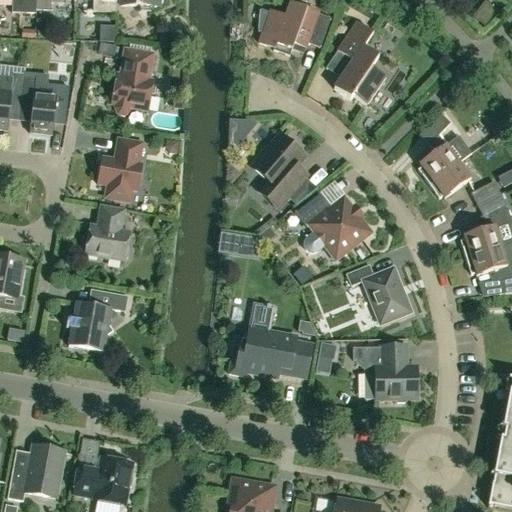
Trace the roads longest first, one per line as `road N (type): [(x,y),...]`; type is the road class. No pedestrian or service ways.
road 1 (residential): [(434,464),(0,384)]
road 2 (residential): [(434,464),(448,378),(442,319),(410,231),(366,168)]
road 3 (residential): [(366,168),(479,56)]
road 4 (residential): [(366,168),(290,108),(250,96)]
road 5 (residential): [(62,169),(85,49)]
